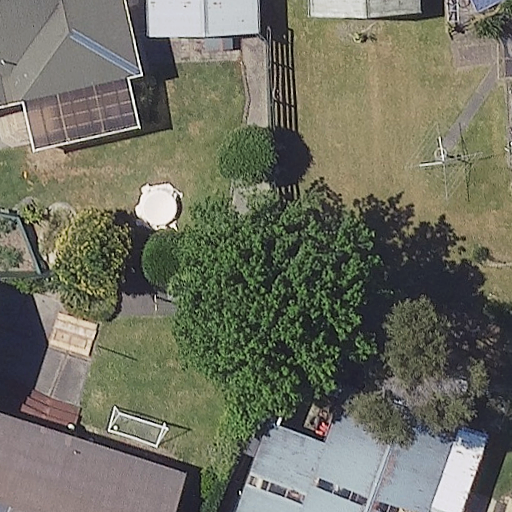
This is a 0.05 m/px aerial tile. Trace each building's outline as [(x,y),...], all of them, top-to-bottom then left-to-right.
[(0,0),(0,104),(153,71),(136,0),(0,0)] [(267,0),(153,0),(155,33),(268,29),(267,0)] [(322,0),(323,10),(431,6),(430,0),(322,0)] [(171,130),(116,144),(133,213),(188,199),(171,130)] [(2,282),(0,281),(0,511),(179,511),(193,470),(0,407),(0,332),(1,329),(2,282)] [(278,420),(246,511),(248,511),(433,511),(467,418),(352,377),(330,439),(278,420)]
